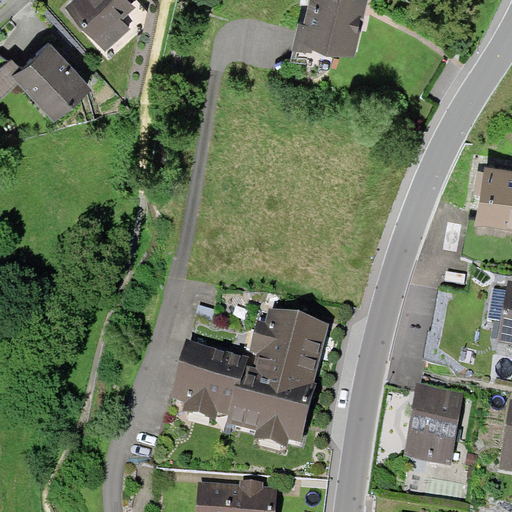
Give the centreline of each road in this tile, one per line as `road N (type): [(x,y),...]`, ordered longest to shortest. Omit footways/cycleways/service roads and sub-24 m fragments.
road 1 (tertiary): [(347,511),(360,416),(396,276),(448,136),(511,23)]
road 2 (residential): [(258,32),(227,63),(211,99),(116,465),(115,511)]
